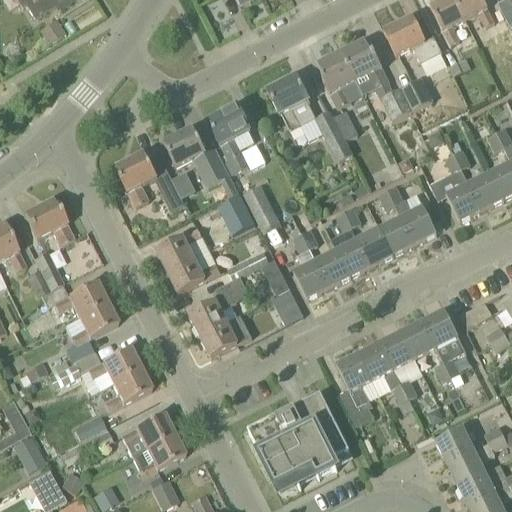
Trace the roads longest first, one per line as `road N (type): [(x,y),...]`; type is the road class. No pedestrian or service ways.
road 1 (residential): [(192,393),(511,239)]
road 2 (residential): [(192,393),(55,131)]
road 3 (residential): [(365,0),(179,91),(120,52)]
road 4 (residential): [(250,511),(192,393)]
